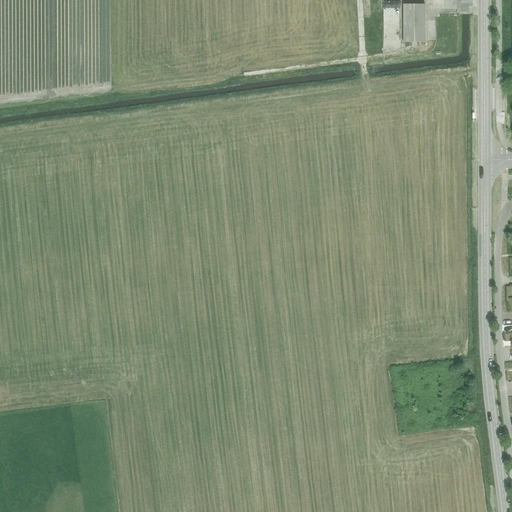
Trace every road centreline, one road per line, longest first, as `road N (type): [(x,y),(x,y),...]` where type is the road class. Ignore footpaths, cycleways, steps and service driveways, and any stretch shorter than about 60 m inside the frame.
road 1 (tertiary): [(504,511),(485,345),(484,160)]
road 2 (unclassified): [(511,458),(498,258),(500,222),(511,206)]
road 3 (tertiary): [(484,160),(483,0)]
